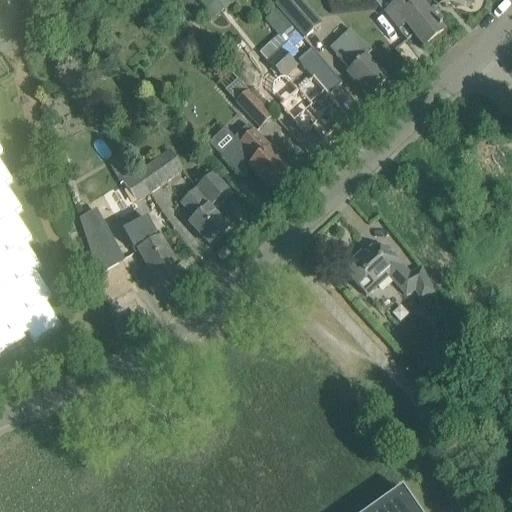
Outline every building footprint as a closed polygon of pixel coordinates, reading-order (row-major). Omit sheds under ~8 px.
[(197,0),(207,12),(221,0),(197,0)] [(296,0),(285,0),(277,7),(306,39),(320,27),(296,0)] [(442,29),(422,4),(425,1),(424,0),(374,0),(374,2),(398,33),(407,27),(425,49),(444,35),(440,30),(442,29)] [(442,0),(442,3),(471,9),(472,0),(442,0)] [(278,10),(265,21),(279,36),(282,39),(294,28),(278,10)] [(388,81),(366,58),(371,54),(350,32),(330,50),(350,72),(346,75),(369,99),(388,81)] [(305,43),(270,66),(285,83),(315,55),(305,43)] [(275,95),(275,99),(284,111),(283,112),(308,141),(316,134),(327,148),(353,125),(334,103),(346,92),(316,57),(301,70),(315,85),(301,97),(291,86),(288,85),(283,86),(277,92),(275,95)] [(236,105),(260,131),(273,120),(248,93),(236,105)] [(248,127),(218,156),(240,178),(250,169),(270,191),(289,173),(277,161),(280,159),(269,148),(268,149),(248,127)] [(0,356),(25,341),(23,337),(28,334),(34,344),(61,327),(45,302),(51,298),(35,273),(41,269),(25,244),(32,240),(16,215),(22,211),(6,186),(12,182),(0,163),(0,154),(2,153),(0,149),(0,356)] [(170,153),(136,175),(152,196),(184,174),(170,153)] [(199,188),(181,205),(195,220),(189,225),(210,247),(228,230),(209,209),(228,192),(212,175),(210,177),(207,173),(195,184),(199,188)] [(152,196),(136,175),(124,184),(136,205),(152,196)] [(96,212),(80,221),(98,278),(125,262),(96,212)] [(141,256),(153,278),(175,265),(150,220),(124,235),(137,258),(141,256)] [(342,272),(356,287),(367,299),(389,278),(407,297),(416,293),(421,302),(435,295),(423,270),(410,276),(387,251),(373,250),(362,260),(359,257),(342,272)] [(441,353),(447,364),(457,358),(448,343),(438,348),(441,353)] [(417,511),(402,491),(372,511),(417,511)]
